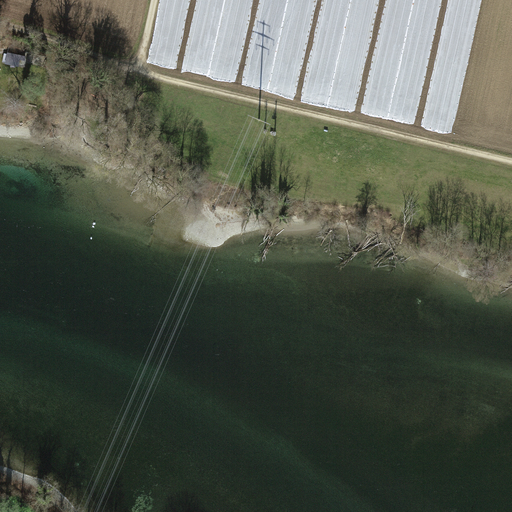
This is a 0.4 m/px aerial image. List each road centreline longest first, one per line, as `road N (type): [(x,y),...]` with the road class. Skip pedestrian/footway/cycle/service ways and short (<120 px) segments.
road 1 (track): [(511,162),(140,71)]
road 2 (track): [(140,71),(0,22)]
